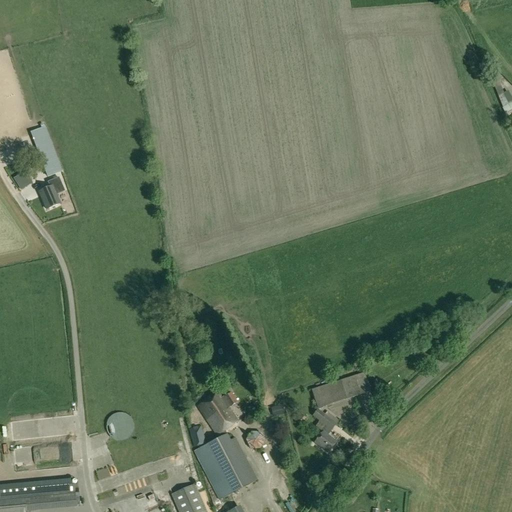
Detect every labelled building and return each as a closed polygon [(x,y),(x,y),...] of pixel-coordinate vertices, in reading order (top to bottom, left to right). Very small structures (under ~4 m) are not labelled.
[(498,96),(502,94),(497,81),(493,82),(498,96)] [(502,94),(498,96),(504,113),(511,109),(511,100),(507,92),(502,94)] [(49,175),(62,171),(48,134),(33,140),(41,161),(42,161),(45,169),(49,175)] [(25,172),(14,178),(21,190),(27,186),(23,182),(29,178),(25,172)] [(50,187),(39,192),(47,209),(60,203),(57,195),(65,192),(59,178),(48,183),(50,187)] [(317,409),(370,392),(364,374),(311,390),(317,409)] [(227,436),(224,431),(237,422),(229,409),(237,403),(231,393),(222,399),(219,394),(198,408),(219,440),(194,452),(219,501),(257,481),(235,439),(230,441),(227,435),(227,436)] [(317,410),(312,417),(319,422),(316,426),(327,434),(330,430),(331,431),(337,424),(336,424),(338,421),(328,414),(326,417),(317,410)] [(106,423),(106,428),(108,434),(112,438),(117,440),(123,440),(128,438),(131,434),(133,429),(133,424),(132,420),(128,416),(123,413),(118,413),(113,415),(109,418),(106,423)] [(44,423),(45,432),(55,432),(55,422),(44,423)] [(179,440),(187,438),(184,425),(175,427),(179,440)] [(201,427),(188,430),(193,449),(206,446),(201,427)] [(77,430),(58,432),(58,433),(48,434),(51,453),(79,449),(77,430)] [(323,432),(314,444),(328,454),(336,442),(323,432)] [(260,450),(265,443),(261,434),(251,433),(245,441),(249,449),(260,450)] [(144,436),(125,443),(129,452),(148,445),(144,436)] [(108,455),(109,460),(121,457),(120,451),(108,455)] [(28,464),(27,455),(13,457),(14,466),(28,464)] [(367,484),(357,476),(342,496),(353,504),(367,484)] [(29,482),(30,493),(31,501),(38,501),(38,493),(72,490),(71,485),(72,485),(72,477),(29,482)] [(0,511),(23,511),(22,494),(30,493),(29,482),(0,484),(0,511)] [(30,493),(22,494),(23,511),(31,511),(80,507),(78,484),(72,485),(71,485),(72,490),(38,493),(38,501),(31,501),(30,493)] [(206,511),(195,485),(171,495),(178,511),(206,511)]
